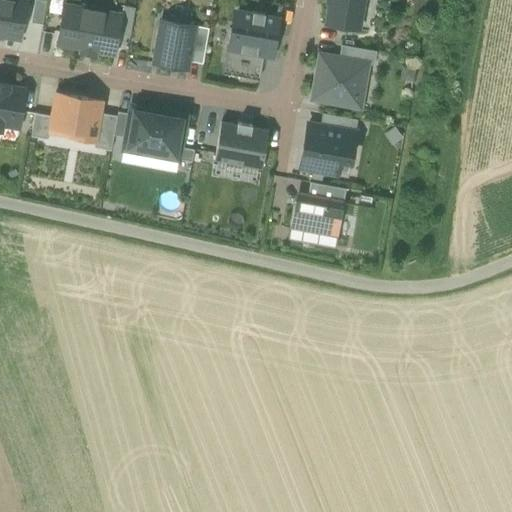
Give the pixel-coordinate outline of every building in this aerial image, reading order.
[(0,0),(0,34),(20,38),(25,5),(12,2),(10,0),(0,0)] [(46,0),(34,0),(31,23),(42,25),(46,0)] [(363,0),(328,0),(325,23),(358,29),(363,0)] [(57,45),(114,55),(118,35),(121,17),(105,14),(105,11),(81,7),(81,10),(63,6),(57,45)] [(121,17),(118,35),(130,37),(134,9),(123,7),(121,17)] [(262,57),(270,58),(272,44),(275,44),(276,34),(275,34),(277,19),(264,16),(264,15),(252,12),(252,14),(238,12),(234,30),(231,29),(227,50),(262,57)] [(153,64),(187,70),(188,62),(194,26),(160,21),(153,64)] [(208,29),(194,26),(188,62),(202,64),(208,29)] [(340,45),(338,58),(367,63),(367,64),(374,65),(376,51),(340,45)] [(262,57),(227,50),(222,74),(258,81),(262,57)] [(338,58),(320,55),(312,99),(359,107),(367,64),(367,63),(338,58)] [(1,125),(18,128),(24,91),(8,88),(8,85),(0,83),(0,131),(0,132),(1,125)] [(100,114),(102,102),(55,93),(51,117),(49,129),(71,133),(69,139),(94,143),(95,143),(100,114)] [(123,151),(177,160),(180,148),(185,116),(130,107),(129,115),(125,139),(123,151)] [(113,137),(125,139),(129,115),(117,113),(116,117),(113,137)] [(319,126),(355,132),(357,119),(322,113),(319,126)] [(47,141),(49,129),(51,117),(34,114),(30,138),(47,141)] [(116,117),(100,114),(95,143),(94,143),(93,149),(110,152),(113,137),(116,117)] [(267,130),(222,122),(215,159),(260,168),(267,130)] [(355,132),(319,126),(307,124),(299,168),(336,174),(339,159),(350,161),(355,132)] [(194,150),(180,148),(177,160),(191,163),(194,150)] [(309,182),(307,194),(343,200),(345,189),(309,182)] [(335,247),(343,200),(307,194),(299,192),(297,207),(293,206),(288,238),(335,247)]
